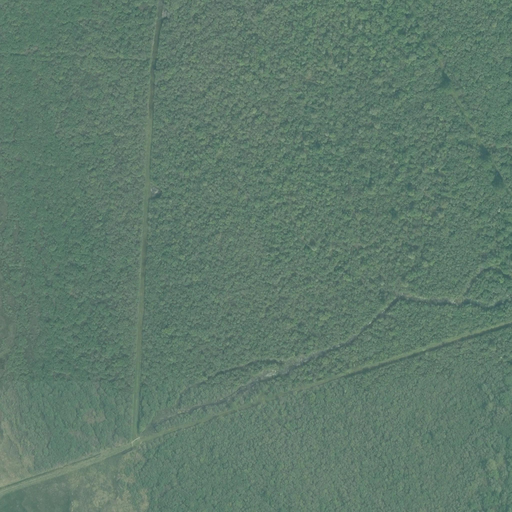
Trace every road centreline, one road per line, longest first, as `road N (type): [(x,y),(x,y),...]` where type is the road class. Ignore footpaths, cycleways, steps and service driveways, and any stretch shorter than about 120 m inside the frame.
road 1 (track): [(511,321),(134,442)]
road 2 (track): [(154,59),(134,442)]
road 3 (track): [(511,200),(406,0)]
road 4 (track): [(134,442),(0,492)]
